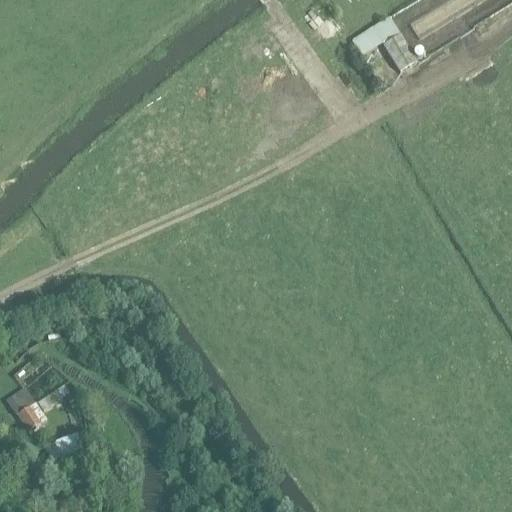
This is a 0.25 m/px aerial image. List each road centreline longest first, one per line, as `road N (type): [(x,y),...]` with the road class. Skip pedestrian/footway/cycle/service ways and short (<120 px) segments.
road 1 (track): [(67,263),(352,121),(511,24)]
road 2 (track): [(190,0),(0,165)]
road 3 (track): [(352,121),(264,0)]
